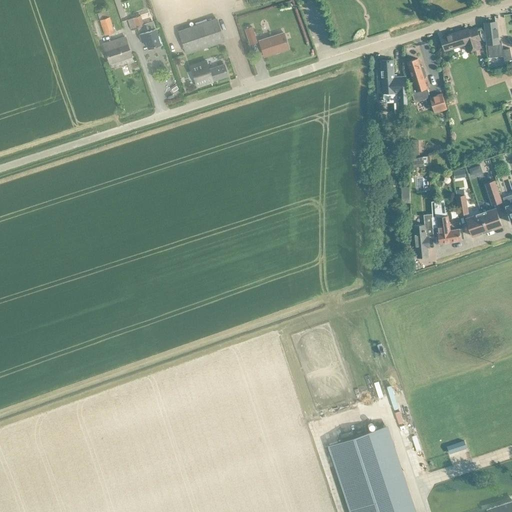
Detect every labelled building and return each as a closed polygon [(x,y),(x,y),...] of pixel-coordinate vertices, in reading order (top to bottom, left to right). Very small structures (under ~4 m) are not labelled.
[(97,14),(100,21),(104,36),(114,33),(107,10),(97,14)] [(130,31),(136,29),(141,43),(145,41),(147,49),(160,45),(155,29),(145,32),(140,16),(127,20),(130,31)] [(223,42),(216,19),(178,31),(185,54),(223,42)] [(490,58),(504,56),(505,61),(511,60),(510,48),(503,50),(502,42),(498,42),(495,22),(485,23),(490,58)] [(256,43),(251,28),(245,30),(250,45),(256,43)] [(441,38),(444,48),(445,50),(465,44),(467,51),(480,47),(478,39),(480,39),(476,29),(468,31),(468,29),(441,38)] [(258,41),(260,47),(263,57),(288,49),(283,33),(258,41)] [(102,45),(105,52),(108,62),(121,58),(122,60),(131,57),(124,38),(102,45)] [(232,39),(225,42),(228,50),(234,47),(232,39)] [(417,58),(407,62),(414,85),(410,87),(415,103),(426,99),(428,105),(432,104),(430,98),(427,88),(424,78),(425,78),(426,76),(423,67),(421,66),(420,67),(417,58)] [(378,94),(384,94),(384,98),(395,97),(396,113),(408,112),(408,110),(412,110),(411,101),(407,102),(406,86),(405,76),(396,76),(396,74),(393,74),(392,59),(380,60),(381,68),(377,68),(378,78),(377,78),(378,94)] [(209,70),(206,62),(190,67),(196,86),(227,76),(223,65),(209,70)] [(443,94),(430,98),(432,104),(435,113),(447,109),(443,94)] [(501,201),(495,180),(485,184),(492,204),(501,201)] [(402,203),(410,203),(410,187),(402,188),(402,203)] [(459,216),(468,214),(466,195),(457,197),(459,216)] [(450,231),(448,216),(447,212),(446,212),(444,200),(441,201),(431,201),(432,214),(432,217),(431,217),(433,228),(437,227),(440,243),(460,240),(458,230),(450,231)] [(495,208),(480,213),(487,231),(502,226),(495,208)] [(472,236),(487,231),(480,213),(466,217),(472,236)] [(416,237),(417,247),(417,256),(427,255),(427,247),(429,247),(428,236),(433,236),(433,228),(431,217),(432,217),(432,214),(424,215),(425,224),(414,225),(415,237),(416,237)] [(377,429),(328,445),(349,511),(404,511),(401,503),(377,429)] [(451,449),(436,453),(437,458),(452,454),(451,449)] [(511,511),(511,500),(486,509),(486,511),(511,511)]
